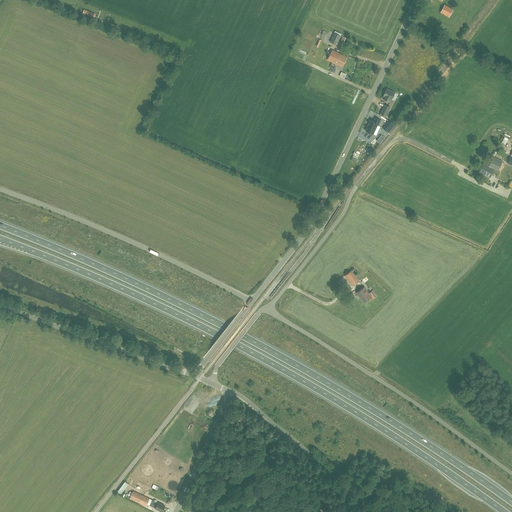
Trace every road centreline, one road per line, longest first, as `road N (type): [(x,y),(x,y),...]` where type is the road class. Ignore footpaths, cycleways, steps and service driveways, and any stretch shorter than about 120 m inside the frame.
road 1 (trunk): [(511,502),(245,336),(0,225)]
road 2 (trunk): [(0,239),(260,356),(503,511)]
road 3 (unclassified): [(251,301),(312,224),(416,0)]
road 4 (unclassified): [(268,308),(511,473)]
road 5 (unclassified): [(251,301),(0,189)]
road 6 (unclassified): [(194,375),(0,305)]
road 7 (unclassified): [(370,511),(231,394)]
road 8 (unclassified): [(176,511),(231,394)]
